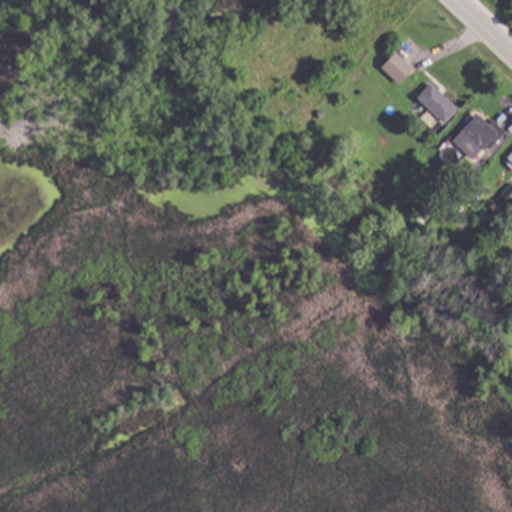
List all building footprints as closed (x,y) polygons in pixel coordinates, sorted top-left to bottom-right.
[(396,85),(411,69),(393,53),(378,68),(396,85)] [(484,68),(479,71),(476,66),(481,62),(484,68)] [(460,108),(446,124),(418,98),(432,82),(460,108)] [(490,124),(495,120),(507,132),(491,150),(486,145),(473,159),(453,141),(479,114),(490,124)] [(511,202),(503,194),(511,184),(511,202)] [(436,210),(430,216),(422,209),(428,203),(436,210)] [(501,209),(497,213),(490,207),(494,203),(501,209)] [(491,220),(487,225),(477,218),(482,212),(491,220)]
